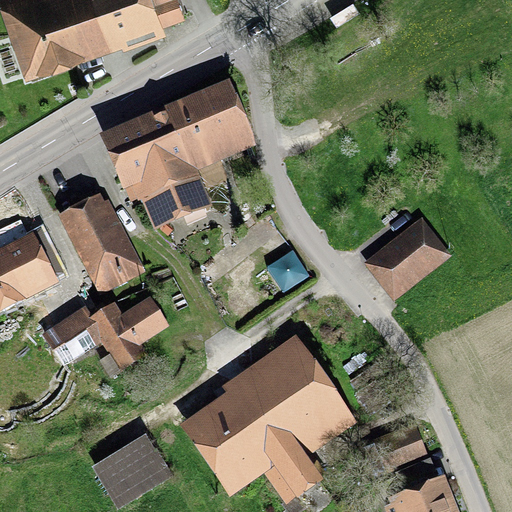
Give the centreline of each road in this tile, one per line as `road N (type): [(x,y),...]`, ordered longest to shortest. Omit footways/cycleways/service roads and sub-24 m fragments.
road 1 (secondary): [(0,172),(289,0)]
road 2 (track): [(116,439),(180,400),(212,362)]
